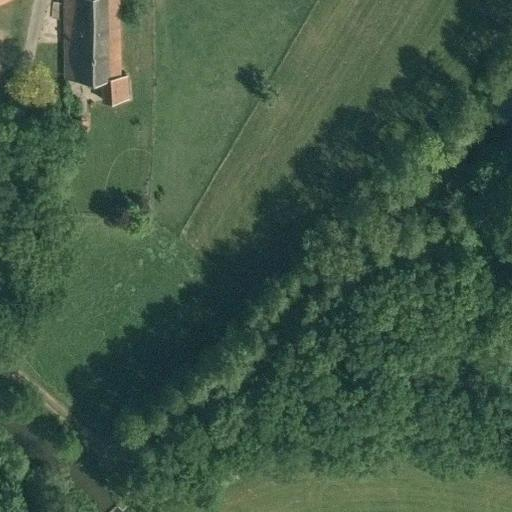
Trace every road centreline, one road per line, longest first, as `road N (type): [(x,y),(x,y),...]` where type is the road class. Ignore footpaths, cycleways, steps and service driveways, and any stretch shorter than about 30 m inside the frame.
road 1 (track): [(511,263),(124,475),(77,430),(0,377)]
road 2 (unclassified): [(0,224),(41,0)]
